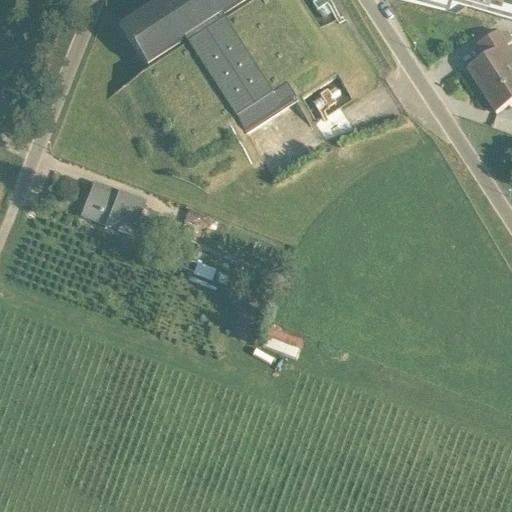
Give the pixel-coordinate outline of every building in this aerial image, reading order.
[(170,0),(117,34),(145,76),(183,52),(242,142),(294,109),(285,97),(271,106),(220,27),(262,0),(265,4),(271,0),(170,0)] [(411,0),(445,10),(448,2),(482,11),(484,0),(411,0)] [(494,124),(511,111),(511,66),(496,41),(474,55),(482,67),(464,79),(493,124),(494,124)] [(94,194),(81,227),(132,247),(145,213),(119,202),(119,204),(94,194)] [(206,231),(186,223),(182,233),(187,235),(181,250),(177,249),(167,272),(192,282),(195,275),(189,272),(195,256),(192,254),(198,240),(202,241),(206,231)] [(240,350),(249,326),(240,322),(231,346),(240,350)]
